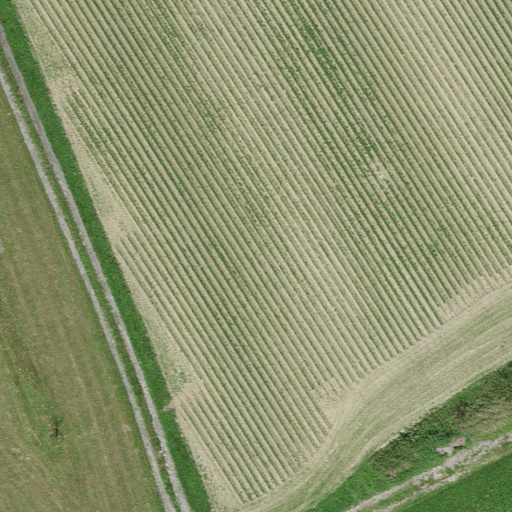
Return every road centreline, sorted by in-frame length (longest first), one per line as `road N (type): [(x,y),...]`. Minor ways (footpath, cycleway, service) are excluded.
road 1 (track): [(178,511),(134,377),(0,50)]
road 2 (track): [(511,431),(361,511)]
